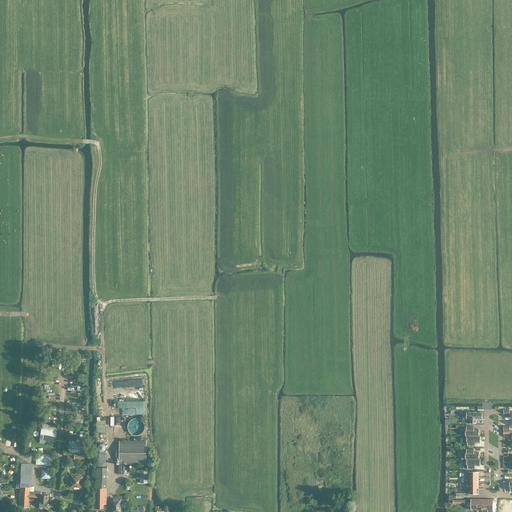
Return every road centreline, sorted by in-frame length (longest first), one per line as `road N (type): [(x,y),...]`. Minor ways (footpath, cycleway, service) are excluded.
road 1 (track): [(280,285),(281,266),(267,259),(227,269),(216,297),(102,307)]
road 2 (track): [(75,142),(99,144),(94,291),(102,307)]
road 3 (residential): [(500,496),(496,413),(486,417),(486,496)]
road 4 (track): [(102,307),(113,438)]
